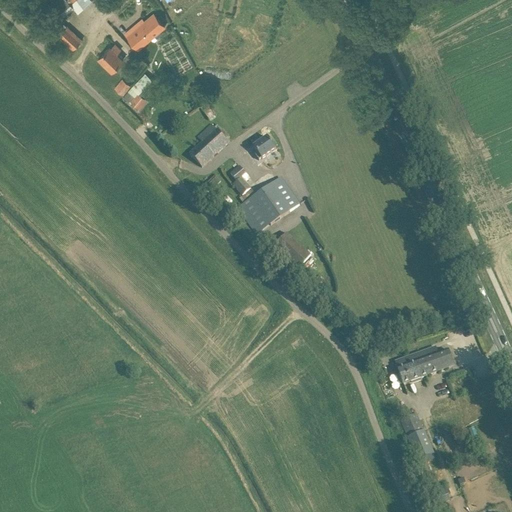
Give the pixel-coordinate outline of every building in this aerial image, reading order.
[(74,6),(78,12),(92,1),(91,0),(66,0),(68,1),(62,6),(67,12),(74,6)] [(128,33),(140,48),(165,26),(154,13),(145,21),(144,19),(128,33)] [(73,50),(80,43),(83,39),(68,25),(67,26),(62,21),(55,29),(60,34),(58,36),(73,50)] [(112,71),(124,59),(118,54),(123,49),(117,44),(113,48),(111,46),(99,58),(112,71)] [(123,95),(129,87),(130,86),(122,79),(115,88),(123,95)] [(147,101),(143,97),(139,93),(132,87),(123,97),(129,102),(130,101),(140,110),(147,101)] [(212,125),(199,137),(203,142),(190,153),(204,167),(229,143),(212,125)] [(255,155),(260,161),(276,150),(268,137),(253,148),(258,153),(255,155)] [(242,196),(250,189),(241,178),(245,175),(239,167),(231,174),(237,182),(233,185),(242,196)] [(280,177),(255,195),(251,191),(240,199),(244,204),(234,211),(243,223),(246,220),(257,235),(300,204),(280,177)] [(219,185),(213,180),(209,185),(214,190),(219,185)] [(276,247),(282,254),(295,240),(288,234),(287,233),(275,247),(276,247)] [(395,363),(403,385),(454,366),(448,350),(438,354),(436,348),(395,363)] [(425,410),(433,432),(467,419),(459,398),(425,410)] [(417,414),(410,417),(401,421),(418,461),(421,460),(423,464),(435,459),(433,455),(434,454),(417,414)]
